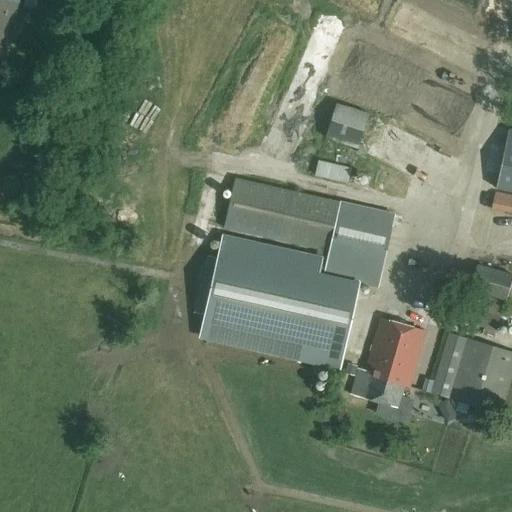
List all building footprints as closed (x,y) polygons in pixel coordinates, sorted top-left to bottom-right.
[(21,0),(0,0),(0,63),(1,64),(7,40),(9,41),(11,33),(13,33),(21,0)] [(23,3),(22,25),(38,26),(39,3),(23,3)] [(336,103),(325,138),(358,149),(369,114),(336,103)] [(511,131),(509,131),(498,190),(511,192),(511,131)] [(318,160),(314,176),(347,184),(351,169),(318,160)] [(235,179),(224,227),(330,251),(326,264),(338,266),(336,275),(358,280),(375,284),(391,215),(235,179)] [(511,213),(511,198),(495,195),(491,209),(511,213)] [(358,280),(336,275),(338,266),(326,264),(221,240),(200,332),(339,364),(358,280)] [(511,274),(477,265),(470,291),(506,301),(511,277),(511,274)] [(496,331),(505,302),(486,296),(477,325),(496,331)] [(381,319),(368,363),(370,364),(369,368),(371,369),(370,372),(358,368),(351,394),(398,408),(405,384),(407,385),(423,332),(381,319)] [(511,351),(449,332),(431,392),(511,416),(511,351)] [(357,366),(347,363),(345,373),(355,376),(357,366)]
